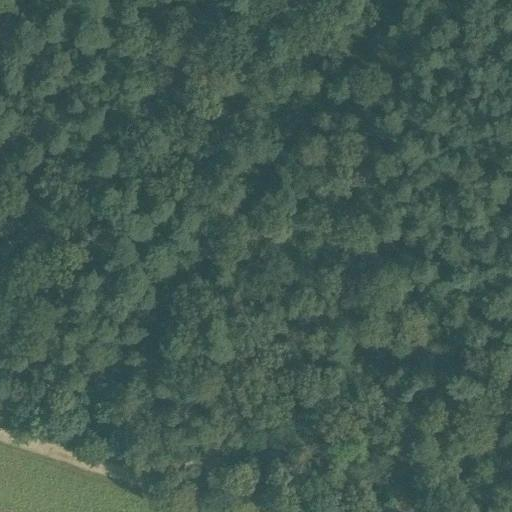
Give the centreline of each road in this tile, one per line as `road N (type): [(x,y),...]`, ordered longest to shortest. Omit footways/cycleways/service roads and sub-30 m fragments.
road 1 (track): [(53,453),(379,0)]
road 2 (track): [(228,511),(0,435)]
